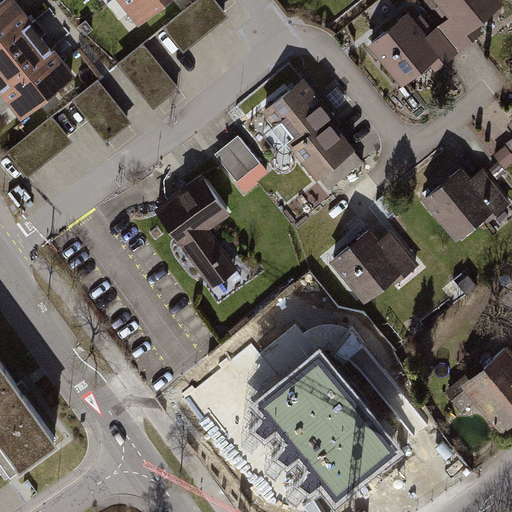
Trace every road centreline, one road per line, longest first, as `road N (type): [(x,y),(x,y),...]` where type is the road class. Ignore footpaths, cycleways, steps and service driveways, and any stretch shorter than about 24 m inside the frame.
road 1 (residential): [(0,261),(289,43)]
road 2 (residential): [(289,43),(318,46),(331,57),(409,153),(490,89),(465,59)]
road 3 (tertiary): [(142,460),(0,263)]
